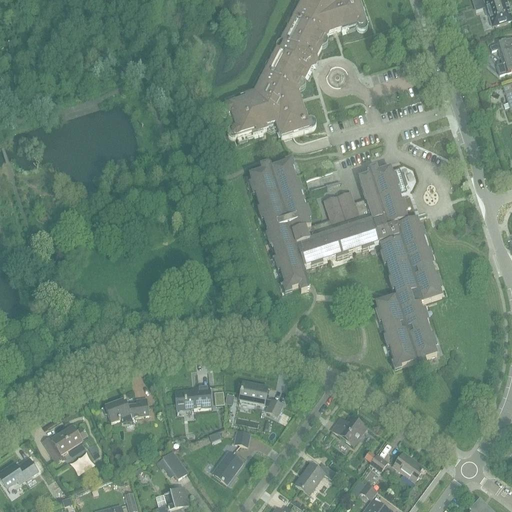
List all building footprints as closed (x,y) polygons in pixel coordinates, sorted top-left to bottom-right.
[(304,0),(298,11),(297,11),(295,12),(293,14),(293,16),(293,19),(294,20),(293,22),(291,22),(289,24),(287,25),(287,28),(287,30),(288,31),(287,33),(285,33),(283,34),(282,36),(281,38),(282,40),(282,42),(282,44),(280,44),(278,45),(276,47),(276,49),(276,51),(277,53),(276,54),(274,54),(272,55),(271,57),(270,59),(270,62),(271,63),(271,65),(269,65),(267,66),(265,68),(265,70),(265,72),(266,74),(265,76),(263,76),(261,77),(260,79),(259,81),(259,83),(260,85),(254,96),(251,97),(251,95),(234,101),(234,99),(224,102),(226,107),(224,107),(222,108),(221,110),(220,112),(220,115),(221,117),(223,118),(225,119),(228,118),(231,130),(229,131),(228,133),(227,135),(227,137),(228,139),(230,140),(232,141),(235,141),(236,140),(238,145),(247,142),(247,140),(263,135),(263,133),(266,132),(271,135),(278,133),(281,142),(284,141),(312,132),(314,131),(315,129),(316,127),(316,125),(314,123),(313,121),(310,121),(309,121),(306,111),(305,112),(303,106),(301,107),(297,95),(300,91),(301,91),(303,90),(305,88),(305,86),(305,84),(304,82),(311,70),(312,70),(314,69),(316,67),(316,65),(316,63),(315,61),(322,49),(323,49),(325,48),(327,46),(328,44),(327,41),(326,40),(329,36),(337,33),(341,32),(341,34),(347,32),(347,33),(356,30),(357,32),(359,33),(361,34),(363,33),(365,32),(367,31),(367,28),(367,26),(358,0),(304,0)] [(471,0),(474,9),(485,6),(486,10),(485,10),(487,18),(489,17),(492,28),(511,21),(509,12),(510,11),(508,5),(507,5),(505,0),(471,0)] [(462,14),(455,16),(457,22),(464,20),(462,14)] [(504,75),(511,72),(511,40),(490,47),(492,54),(497,52),(501,66),(497,68),(499,77),(504,75)] [(511,84),(503,87),(505,93),(508,104),(510,109),(510,110),(511,109),(511,84)] [(252,185),(250,186),(253,198),(256,197),(260,210),(258,211),(261,223),(264,222),(268,236),(266,236),(270,248),(272,247),(277,261),(274,262),(278,274),(280,273),(285,287),(282,287),(285,295),(292,293),(291,291),(299,288),(300,294),(308,291),(309,288),(304,270),(311,268),(311,270),(323,266),(323,264),(337,259),(337,261),(349,258),(348,255),(362,251),(362,254),(374,250),(374,247),(380,246),(383,255),(381,256),(384,267),(387,267),(391,280),(389,281),(393,293),(395,292),(396,296),(397,299),(395,300),(376,306),(378,313),(375,314),(379,325),(382,324),(386,338),(383,339),(387,351),(390,350),(394,364),(392,364),(395,373),(402,371),(401,368),(415,364),(416,367),(418,369),(425,366),(424,361),(437,357),(434,349),(437,349),(433,337),(431,338),(426,324),(428,324),(427,320),(425,312),(423,312),(421,306),(442,299),(439,292),(442,291),(438,280),(436,280),(431,267),(433,266),(430,254),(427,255),(423,241),(425,240),(422,229),(419,229),(417,222),(412,223),(410,215),(407,214),(403,203),(401,204),(398,196),(405,194),(406,194),(405,188),(407,187),(403,173),(400,174),(398,169),(390,171),(387,172),(386,170),(377,173),(376,170),(369,172),(367,175),(368,178),(359,181),(367,206),(355,210),(350,195),(342,198),(339,198),(335,200),(331,201),(328,202),(326,203),(324,203),(330,223),(328,223),(324,224),(311,229),(309,222),(311,221),(307,209),(305,210),(300,196),(303,196),(299,184),(297,184),(292,171),(295,170),(292,162),(285,164),(286,166),(275,169),(272,170),(271,167),(268,166),(261,168),(262,173),(250,177),(252,185)] [(282,407),(271,401),(271,402),(265,401),(267,390),(242,385),(239,403),(268,408),(266,413),(276,419),(282,407)] [(175,394),(176,412),(211,408),(209,389),(195,390),(196,392),(175,394)] [(226,396),(225,406),(231,407),(233,397),(226,396)] [(132,420),(149,418),(146,401),(135,402),(136,407),(127,408),(125,401),(103,409),(105,416),(107,416),(111,425),(120,422),(121,424),(132,422),(132,420)] [(353,448),(365,431),(350,420),(346,425),(341,421),(332,433),(353,448)] [(50,440),(43,445),(57,467),(64,462),(62,458),(82,444),(81,442),(87,438),(82,430),(75,434),(72,429),(57,439),(56,438),(51,442),(50,440)] [(247,449),(250,437),(237,434),(234,446),(247,449)] [(384,442),(377,453),(383,457),(391,446),(384,442)] [(172,455),(163,462),(170,472),(178,482),(187,476),(180,465),(172,455)] [(227,486),(242,466),(228,455),(212,476),(227,486)] [(415,484),(425,471),(403,455),(393,468),(415,484)] [(380,474),(387,464),(377,457),(370,466),(380,474)] [(20,486),(38,474),(29,462),(17,470),(15,466),(0,475),(0,480),(6,490),(17,482),(20,486)] [(331,482),(335,476),(322,466),(318,472),(310,466),(305,473),(306,473),(301,480),(300,480),(295,487),(309,497),(324,477),(331,482)] [(139,469),(134,475),(138,478),(143,473),(139,469)] [(122,480),(116,483),(117,487),(121,488),(125,487),(122,480)] [(371,502),(376,495),(365,487),(360,494),(371,502)] [(155,503),(164,502),(162,491),(153,493),(155,503)] [(156,511),(181,511),(189,508),(184,491),(164,497),(167,508),(157,511),(156,511)] [(129,511),(136,511),(132,496),(126,498),(129,511)] [(71,499),(63,501),(64,508),(73,505),(71,499)] [(486,511),(480,506),(482,504),(480,501),(469,511),(486,511)] [(384,511),(372,503),(365,511),(384,511)]
